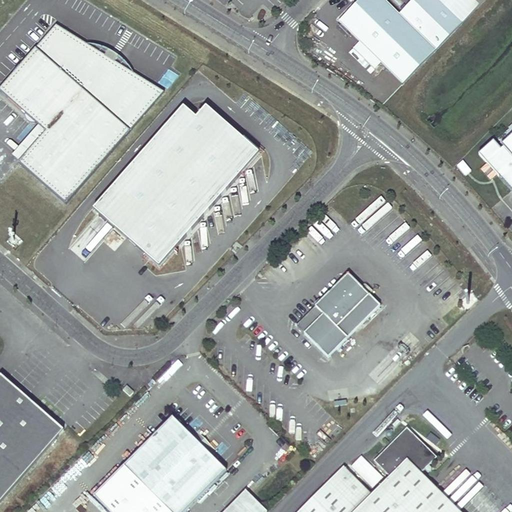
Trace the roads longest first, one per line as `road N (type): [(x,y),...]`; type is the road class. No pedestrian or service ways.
road 1 (unclassified): [(330,181),(192,321),(146,355),(99,348),(0,262)]
road 2 (tertiary): [(511,268),(411,154)]
